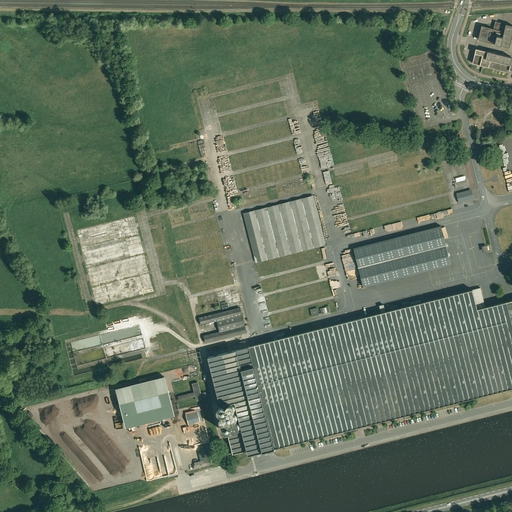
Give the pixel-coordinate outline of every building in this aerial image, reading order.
[(501,45),(509,47),(511,37),(511,25),(495,22),(494,29),(481,26),(478,40),(495,44),(501,46),(501,45)] [(511,71),(511,57),(488,51),(488,52),(476,49),(472,63),(488,67),(509,72),(509,71),(511,71)] [(471,189),(456,193),(459,203),(474,199),(471,189)] [(257,262),(328,246),(316,195),(246,211),(257,262)] [(336,239),(338,246),(375,238),(374,236),(414,228),(412,221),(372,229),(372,231),(336,239)] [(139,224),(80,237),(83,248),(115,240),(114,233),(125,230),(124,230),(133,228),(132,227),(139,225),(139,224)] [(344,255),(346,265),(412,252),(412,249),(421,247),(418,235),(409,237),(409,236),(387,240),(388,246),(386,247),(387,248),(383,249),(382,243),(380,244),(380,248),(373,249),(373,245),(348,249),(349,254),(344,255)] [(232,238),(226,239),(228,249),(234,248),(232,238)] [(118,249),(85,256),(87,266),(103,263),(103,261),(115,259),(114,254),(119,253),(118,249)] [(90,276),(92,286),(133,276),(132,270),(135,269),(136,274),(151,271),(149,263),(111,272),(111,271),(90,276)] [(349,272),(350,280),(358,279),(357,271),(349,272)] [(97,306),(156,291),(153,280),(95,294),(97,306)] [(372,282),(357,285),(359,292),(369,289),(370,295),(375,294),(372,282)] [(511,388),(511,300),(478,309),(473,290),(209,357),(221,405),(235,402),(243,431),(228,434),(233,454),(238,452),(240,458),(241,459),(242,459),(243,459),(243,458),(244,458),(244,457),(244,456),(243,451),(248,450),(249,455),(263,451),(263,452),(276,449),(276,448),(511,388)] [(240,307),(199,318),(201,325),(216,321),(219,332),(203,336),(205,343),(246,332),(240,307)] [(312,316),(319,315),(317,307),(310,309),(312,316)] [(105,344),(142,335),(140,326),(103,335),(105,344)] [(164,376),(115,389),(119,404),(122,417),(172,405),(168,391),(164,376)] [(198,383),(192,384),(194,392),(178,396),(179,400),(195,396),(196,400),(202,398),(198,383)] [(211,461),(207,444),(200,446),(205,463),(211,461)]
